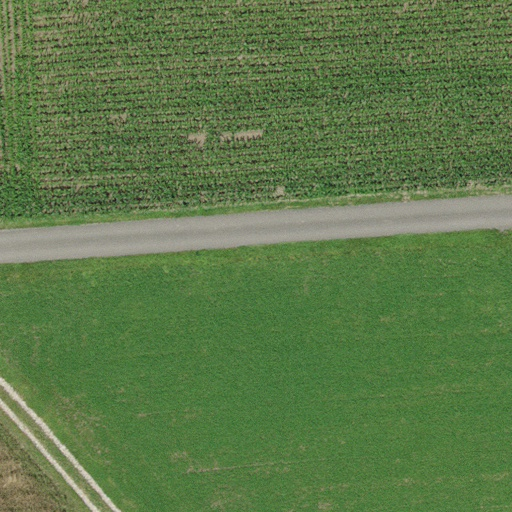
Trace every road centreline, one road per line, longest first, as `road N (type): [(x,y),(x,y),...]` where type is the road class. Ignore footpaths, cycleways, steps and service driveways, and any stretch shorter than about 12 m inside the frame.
road 1 (unclassified): [(0,250),(511,215)]
road 2 (track): [(0,387),(109,511)]
